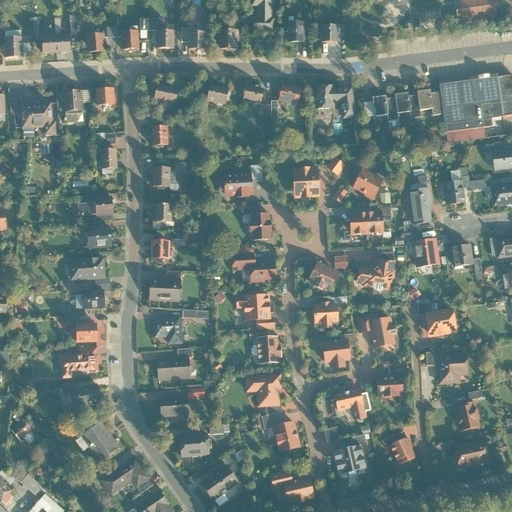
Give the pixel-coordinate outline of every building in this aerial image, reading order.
[(275,0),(251,0),(252,7),(257,7),(257,17),(250,17),(250,32),(275,32),(275,0)] [(457,0),(459,9),(455,10),(457,23),(496,18),(494,7),(498,7),(496,0),(457,0)] [(164,19),(147,19),(147,32),(157,32),(157,49),(174,50),(174,31),(164,31),(164,19)] [(199,22),(190,21),(190,28),(181,28),(181,43),(189,43),(189,50),(206,50),(206,29),(199,29),(199,22)] [(303,23),(284,23),(284,43),(303,43),(303,23)] [(337,26),(317,26),(317,34),(319,34),(320,44),(337,43),(337,36),(339,36),(338,29),(337,29),(337,26)] [(239,30),(219,30),(219,50),(239,50),(239,30)] [(139,50),(138,31),(121,33),(122,51),(139,50)] [(104,35),(86,36),(87,54),(105,52),(104,35)] [(55,36),(42,37),(43,55),(57,54),(55,36)] [(69,36),(55,36),(57,54),(70,53),(69,36)] [(22,48),(22,38),(3,39),(4,59),(23,59),(22,48)] [(497,75),(438,82),(440,93),(442,114),(445,132),(492,127),(491,119),(511,116),(511,74),(498,77),(497,75)] [(177,90),(157,85),(153,100),(173,105),(177,90)] [(228,90),(208,85),(204,103),(224,106),(228,90)] [(263,90),(245,86),(242,100),(260,104),(263,90)] [(300,91),(281,86),(278,102),(296,107),(300,91)] [(334,87),(314,87),(313,113),(334,113),(334,104),(340,104),(342,120),(355,118),(351,89),(334,89),(334,87)] [(115,106),(114,89),(96,90),(97,107),(115,106)] [(89,91),(81,92),(81,103),(90,102),(89,91)] [(429,94),(429,91),(417,92),(417,96),(419,111),(432,109),(432,116),(442,114),(440,93),(429,94)] [(81,103),(81,92),(62,93),(64,124),(76,123),(76,115),(82,114),(81,103)] [(417,96),(407,97),(407,94),(395,96),(395,99),(397,115),(409,113),(410,119),(420,118),(419,111),(417,96)] [(395,99),(385,100),(385,97),(372,99),(374,117),(387,116),(388,122),(398,121),(397,115),(395,99)] [(20,105),(22,105),(21,100),(10,101),(10,114),(14,113),(15,129),(21,128),(20,105)] [(21,128),(21,131),(44,129),(44,137),(45,137),(56,137),(56,133),(55,123),(52,123),(51,103),(22,105),(20,105),(21,128)] [(166,128),(149,129),(149,147),(166,147),(166,128)] [(56,137),(45,137),(47,162),(42,162),(42,174),(62,172),(60,133),(56,133),(56,137)] [(491,152),(502,150),(501,143),(484,146),(485,153),(491,152)] [(494,173),(511,170),(511,149),(502,150),(491,152),(494,173)] [(116,151),(100,151),(101,172),(117,171),(116,151)] [(337,176),(345,165),(334,157),(326,168),(337,176)] [(174,162),(174,172),(186,172),(187,162),(174,162)] [(249,167),(249,173),(250,184),(263,183),(262,166),(249,167)] [(316,168),(289,170),(291,201),(318,200),(316,168)] [(384,181),(363,168),(351,189),(373,201),(384,181)] [(169,169),(151,169),(151,188),(169,188),(169,169)] [(249,173),(223,175),(225,198),(251,196),(250,184),(249,173)] [(460,178),(461,182),(462,189),(470,189),(468,177),(460,178)] [(488,181),(474,182),(475,190),(489,189),(488,181)] [(462,189),(461,182),(443,185),(446,207),(464,205),(462,189)] [(511,183),(490,186),(493,208),(511,205),(511,183)] [(340,203),(347,192),(339,188),(333,199),(340,203)] [(426,190),(406,193),(410,226),(417,225),(431,223),(426,190)] [(391,203),(391,192),(381,193),(382,203),(391,203)] [(112,217),(111,198),(94,199),(94,204),(78,205),(78,217),(95,216),(95,218),(99,218),(112,217)] [(170,206),(153,206),(152,223),(170,224),(170,206)] [(249,216),(259,216),(259,207),(240,208),(241,217),(249,217),(249,216)] [(377,207),(377,214),(382,214),(382,219),(390,219),(389,207),(377,207)] [(6,208),(0,209),(0,230),(8,230),(6,208)] [(351,237),(366,236),(365,214),(349,215),(349,223),(350,237),(351,237)] [(377,214),(365,214),(366,236),(383,235),(382,219),(382,214),(377,214)] [(259,216),(249,216),(249,217),(250,224),(248,224),(248,235),(250,235),(251,243),(270,242),(269,215),(259,216)] [(164,223),(152,223),(152,231),(164,232),(164,223)] [(350,237),(349,223),(342,223),(343,242),(351,241),(351,237),(350,237)] [(402,227),(403,235),(419,233),(417,225),(410,226),(402,227)] [(110,228),(87,230),(88,250),(112,249),(110,228)] [(420,243),(419,233),(403,235),(404,242),(412,241),(413,244),(420,243)] [(511,236),(494,239),(497,260),(511,257),(511,236)] [(413,244),(411,245),(415,269),(440,266),(436,241),(420,243),(413,244)] [(168,242),(152,242),(151,259),(168,260),(168,242)] [(472,266),(469,246),(452,248),(455,269),(472,266)] [(376,249),(377,262),(393,263),(392,249),(376,249)] [(253,255),(231,256),(232,272),(249,271),(250,283),(276,282),(274,259),(253,261),(253,255)] [(347,269),(346,257),(333,259),(334,270),(347,269)] [(103,259),(68,261),(70,283),(95,282),(105,281),(105,279),(103,259)] [(482,273),(480,260),(473,261),(475,274),(482,273)] [(393,263),(377,262),(377,263),(370,268),(365,267),(365,269),(358,268),(356,286),(362,286),(362,288),(391,293),(394,278),(395,271),(395,263),(393,263)] [(338,275),(316,263),(306,283),(327,295),(338,275)] [(165,280),(150,279),(149,301),(178,302),(180,273),(166,272),(165,280)] [(109,278),(105,279),(105,281),(95,282),(95,287),(98,286),(110,286),(109,278)] [(413,300),(420,295),(415,287),(407,292),(413,300)] [(98,292),(82,293),(83,311),(104,310),(104,294),(103,292),(98,292)] [(268,296),(234,298),(235,311),(241,310),(242,323),(254,322),(269,322),(269,321),(268,296)] [(27,302),(15,303),(15,314),(27,314),(27,302)] [(424,315),(437,312),(437,305),(417,305),(417,318),(424,316),(424,315)] [(336,306),(312,307),(313,326),(319,325),(319,332),(331,331),(331,325),(337,324),(336,306)] [(456,335),(452,310),(437,312),(424,315),(424,316),(428,340),(456,335)] [(208,313),(182,311),(181,319),(207,320),(208,313)] [(180,317),(151,319),(152,340),(165,339),(166,347),(182,346),(180,317)] [(372,318),(355,319),(358,335),(370,334),(372,351),(395,348),(391,318),(373,321),(372,318)] [(255,332),(267,331),(274,330),(273,321),(269,321),(269,322),(254,322),(255,332)] [(97,345),(96,325),(75,326),(76,345),(97,345)] [(255,340),(268,339),(267,331),(255,332),(248,332),(248,341),(255,340)] [(339,337),(339,342),(346,341),(347,349),(356,348),(353,335),(339,337)] [(278,365),(277,339),(268,339),(255,340),(257,366),(278,365)] [(339,342),(320,345),(323,367),(329,366),(330,372),(344,370),(343,364),(349,363),(347,349),(346,341),(339,342)] [(78,354),(58,356),(60,380),(71,379),(71,377),(88,376),(88,375),(99,374),(97,348),(78,349),(78,354)] [(175,351),(176,358),(188,357),(188,359),(191,359),(190,350),(175,351)] [(440,353),(424,354),(425,369),(433,368),(437,372),(438,387),(460,386),(460,378),(467,378),(466,355),(440,357),(440,353)] [(176,358),(156,360),(157,382),(190,379),(188,359),(188,357),(176,358)] [(221,369),(217,363),(211,368),(215,373),(221,369)] [(406,365),(387,369),(389,377),(408,372),(406,365)] [(375,378),(376,400),(403,399),(401,376),(375,378)] [(279,377),(243,378),(244,395),(255,394),(256,410),(264,409),(278,408),(278,406),(278,396),(280,396),(279,377)] [(63,397),(68,396),(67,392),(76,390),(75,384),(61,387),(63,397)] [(101,407),(97,386),(76,390),(67,392),(68,396),(71,413),(101,407)] [(203,390),(187,391),(187,400),(204,399),(203,390)] [(359,396),(358,391),(332,397),(336,414),(350,410),(353,423),(365,421),(364,414),(359,396)] [(481,392),(467,395),(469,402),(483,399),(481,392)] [(366,395),(359,396),(364,414),(370,412),(366,395)] [(186,399),(158,401),(159,418),(187,417),(186,399)] [(458,434),(480,428),(475,405),(463,407),(463,408),(454,410),(458,434)] [(280,406),(278,406),(278,408),(264,409),(265,418),(278,415),(281,414),(280,406)] [(271,428),(281,426),(278,415),(265,418),(260,419),(264,432),(272,430),(271,428)] [(31,432),(21,421),(10,431),(19,442),(31,432)] [(81,439),(99,465),(120,450),(99,422),(91,427),(93,431),(81,439)] [(277,455),(300,450),(294,423),(281,426),(271,428),(272,430),(277,455)] [(222,427),(209,428),(209,437),(222,436),(222,427)] [(335,429),(323,433),(326,445),(339,442),(335,429)] [(405,433),(381,443),(384,450),(388,449),(397,468),(416,461),(405,433)] [(206,435),(178,438),(179,460),(208,458),(206,435)] [(349,440),(352,449),(359,447),(361,456),(367,455),(363,437),(349,440)] [(483,443),(470,445),(474,467),(487,465),(483,443)] [(505,444),(497,447),(499,454),(508,451),(505,444)] [(470,445),(454,448),(458,470),(474,467),(470,445)] [(352,449),(333,453),(339,478),(365,472),(361,456),(359,447),(352,449)] [(136,456),(99,480),(109,495),(132,481),(136,488),(151,478),(152,477),(136,456)] [(225,467),(200,485),(213,503),(237,485),(236,484),(239,482),(233,456),(221,462),(225,467)] [(288,472),(268,476),(271,492),(281,490),(285,507),(312,501),(307,477),(290,481),(288,472)] [(155,484),(151,478),(136,488),(140,493),(155,484)] [(12,491),(0,481),(0,503),(1,504),(12,491)] [(174,511),(159,490),(128,511),(174,511)]
